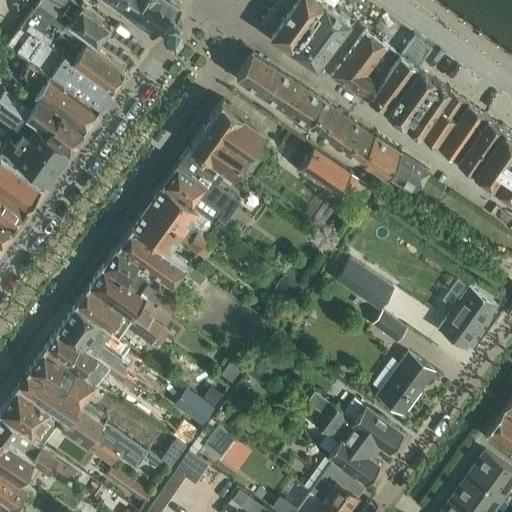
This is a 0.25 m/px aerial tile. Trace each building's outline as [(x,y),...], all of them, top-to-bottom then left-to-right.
[(63,6),(54,0),(38,0),(37,2),(40,4),(56,16),(63,6)] [(97,44),(110,26),(80,4),(74,0),(67,0),(63,6),(56,16),(66,23),(65,26),(66,27),(69,23),(97,44)] [(127,0),(128,1),(151,17),(154,13),(163,0),(127,0)] [(167,35),(181,15),(175,11),(180,5),(178,0),(163,0),(154,13),(152,29),(155,26),(167,35)] [(316,64),(349,18),(323,0),(282,0),(265,26),(266,29),(271,33),(270,34),(316,64)] [(51,44),(112,86),(124,68),(75,33),(71,39),(62,33),(66,27),(65,26),(66,23),(56,16),(40,4),(37,2),(36,1),(25,18),(45,33),(40,40),(49,46),(51,44)] [(49,46),(40,40),(45,33),(25,18),(20,25),(7,43),(15,49),(46,71),(47,71),(98,106),(112,86),(51,44),(49,46)] [(369,99),(399,52),(365,28),(332,75),(368,98),(369,99)] [(419,66),(432,47),(413,33),(399,52),(369,99),(386,111),(419,66)] [(263,92),(279,68),(252,51),(235,75),(263,92)] [(98,106),(47,71),(46,71),(30,59),(20,73),(29,79),(25,85),(41,96),(84,126),(98,106)] [(451,89),(419,66),(386,111),(421,134),(451,89)] [(284,106),(301,82),(279,68),(263,92),(284,106)] [(307,121),(322,97),(301,82),(284,106),(307,121)] [(5,87),(0,93),(0,99),(3,102),(4,99),(70,146),(84,126),(41,96),(33,107),(5,87)] [(438,145),(468,100),(451,89),(421,134),(438,145)] [(319,129),(335,105),(322,97),(307,121),(319,129)] [(247,150),(251,144),(263,128),(221,98),(206,120),(247,150)] [(9,140),(2,150),(45,181),(59,162),(62,161),(65,156),(65,153),(70,146),(4,99),(3,102),(0,99),(0,117),(24,132),(15,144),(9,140)] [(456,157),(485,113),(486,113),(468,100),(438,145),(456,157)] [(333,138),(347,114),(335,105),(319,129),(333,138)] [(511,194),(511,130),(485,113),(456,157),(511,194)] [(344,145),(360,123),(347,114),(333,138),(344,145)] [(232,171),(247,150),(206,120),(190,141),(220,162),(232,171)] [(359,156),(373,131),(360,123),(344,145),(359,156)] [(383,172),(400,150),(373,131),(359,156),(383,172)] [(177,160),(206,181),(220,162),(190,141),(177,160)] [(336,190),(339,186),(350,170),(313,144),(299,164),(336,190)] [(421,182),(423,178),(429,169),(400,150),(383,172),(413,192),(420,181),(421,182)] [(177,160),(161,182),(210,218),(214,220),(223,207),(230,198),(206,181),(177,160)] [(0,188),(27,207),(40,189),(15,171),(0,161),(0,188)] [(204,244),(209,237),(199,230),(206,229),(210,224),(210,218),(161,182),(146,203),(182,230),(204,244)] [(0,219),(12,228),(27,207),(0,188),(0,219)] [(204,244),(182,230),(146,203),(131,224),(168,250),(177,238),(187,245),(198,252),(204,244)] [(0,244),(12,228),(0,219),(0,244)] [(131,224),(117,243),(137,258),(167,279),(170,282),(181,267),(186,270),(184,273),(198,283),(203,276),(181,260),(168,250),(131,224)] [(117,243),(102,264),(141,291),(149,279),(131,266),(137,258),(117,243)] [(394,285),(349,255),(335,277),(379,306),(394,285)] [(102,264),(88,285),(130,314),(143,323),(148,315),(136,307),(137,305),(145,294),(141,291),(102,264)] [(294,276),(280,295),(290,302),(304,283),(294,276)] [(465,346),(495,303),(469,284),(438,327),(465,346)] [(162,335),(153,330),(150,328),(130,314),(88,285),(73,306),(110,332),(116,336),(125,323),(147,338),(152,342),(154,338),(158,341),(162,335)] [(165,287),(155,301),(176,316),(186,302),(165,287)] [(110,332),(73,306),(58,327),(57,327),(56,328),(122,373),(126,367),(118,362),(120,358),(104,347),(101,351),(98,348),(110,332)] [(396,341),(407,326),(383,307),(372,322),(396,341)] [(157,323),(153,329),(153,330),(162,335),(163,337),(168,330),(157,323)] [(122,373),(56,328),(45,344),(87,374),(95,362),(130,386),(133,382),(122,373)] [(87,392),(95,380),(87,374),(45,344),(28,368),(80,403),(87,392)] [(403,411),(434,369),(407,350),(377,392),(403,411)] [(16,385),(61,415),(67,419),(60,430),(111,465),(119,453),(137,466),(148,449),(106,419),(110,413),(108,411),(102,419),(80,403),(28,368),(16,385)] [(7,398),(0,407),(0,412),(35,438),(36,438),(42,442),(54,426),(61,415),(16,385),(7,398)] [(210,385),(203,395),(213,402),(220,392),(210,385)] [(235,388),(225,400),(235,407),(244,395),(235,388)] [(344,411),(329,400),(318,392),(309,404),(320,412),(375,451),(379,445),(389,452),(403,432),(387,421),(355,397),(344,411)] [(196,393),(184,409),(202,422),(214,406),(196,393)] [(511,413),(504,408),(485,434),(486,434),(490,437),(496,441),(501,445),(511,453),(511,413)] [(0,435),(25,453),(34,440),(35,438),(0,412),(0,435)] [(365,483),(379,464),(370,457),(375,451),(320,412),(313,423),(328,434),(321,445),(330,451),(327,455),(332,459),(365,483)] [(186,443),(199,427),(188,418),(176,435),(186,443)] [(219,458),(235,437),(216,422),(200,444),(219,458)] [(0,464),(19,477),(30,461),(49,474),(55,467),(71,479),(78,471),(74,469),(34,440),(25,453),(0,435),(0,464)] [(502,496),(511,481),(511,468),(485,448),(468,472),(502,496)] [(190,450),(177,469),(186,475),(196,482),(209,463),(190,450)] [(339,511),(344,511),(365,483),(332,459),(309,490),(339,511)] [(129,472),(114,462),(109,470),(123,480),(129,472)] [(30,500),(37,490),(34,488),(19,477),(0,464),(0,493),(9,499),(15,503),(21,494),(30,500)] [(177,469),(172,475),(182,483),(186,475),(177,469)] [(474,511),(490,511),(502,496),(468,472),(451,495),(474,511)] [(172,475),(167,482),(177,488),(182,483),(172,475)] [(167,482),(163,488),(172,495),(177,488),(167,482)] [(241,486),(233,497),(245,506),(253,495),(241,486)] [(163,488),(158,495),(167,501),(172,495),(163,488)] [(339,511),(309,490),(303,497),(293,511),(339,511)] [(0,511),(9,499),(0,493),(0,511)] [(158,495),(153,501),(163,508),(167,501),(158,495)] [(474,511),(451,495),(438,511),(474,511)] [(153,501),(149,508),(154,511),(159,511),(163,508),(153,501)]
